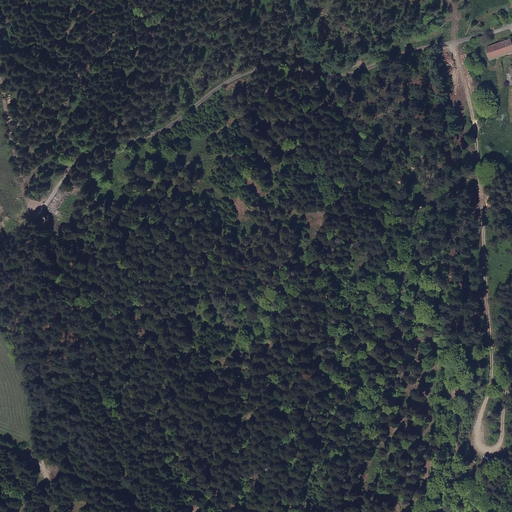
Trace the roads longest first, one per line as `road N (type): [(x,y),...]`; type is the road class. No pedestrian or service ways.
road 1 (track): [(0,245),(68,169),(108,145),(180,123),(229,83),(288,62),(348,78),(511,24)]
road 2 (track): [(446,45),(476,138),(491,285),(490,380),(478,452),(490,455),(499,446),(511,383)]
road 3 (track): [(44,468),(39,398),(21,334),(0,301)]
road 4 (track): [(36,212),(0,71)]
